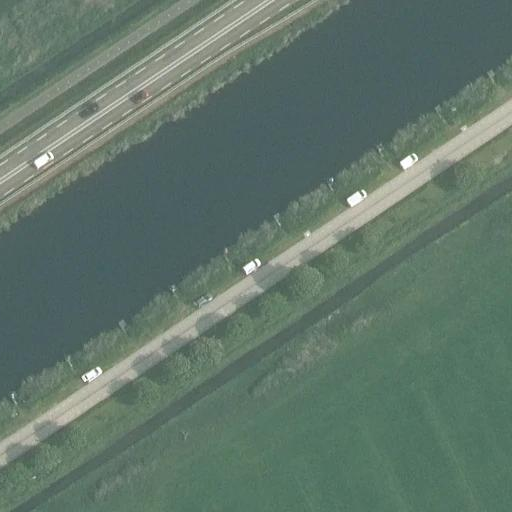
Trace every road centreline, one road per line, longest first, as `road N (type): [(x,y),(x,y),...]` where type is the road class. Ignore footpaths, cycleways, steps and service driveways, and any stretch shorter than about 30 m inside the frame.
road 1 (unclassified): [(0,454),(511,110)]
road 2 (secondary): [(0,180),(266,0)]
